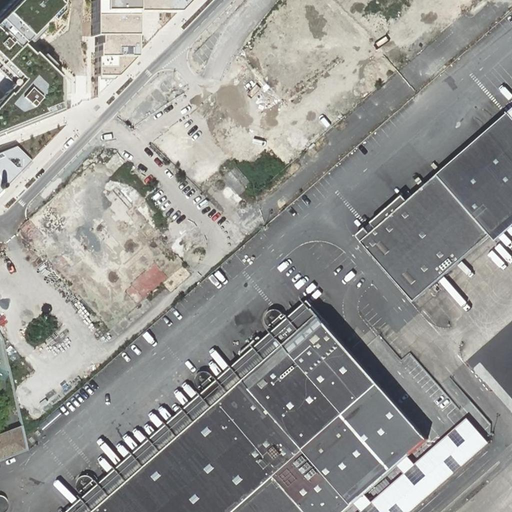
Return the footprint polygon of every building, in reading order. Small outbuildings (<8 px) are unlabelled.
[(0,98),(0,135),(63,111),(64,81),(32,49),(30,51),(22,44),(60,6),(60,0),(12,0),(2,9),(4,10),(0,13),(0,63),(1,62),(20,80),(8,93),(6,91),(0,98)] [(101,0),(102,0),(94,0),(90,0),(90,23),(90,38),(93,38),(93,57),(93,76),(116,76),(133,59),(133,57),(132,18),(132,10),(149,11),(178,12),(189,0),(101,0)] [(273,0),(216,50),(263,52),(262,66),(291,100),(406,0),(273,0)] [(511,114),(509,112),(506,114),(439,173),(492,233),(498,241),(511,227),(511,114)] [(0,189),(4,190),(31,162),(16,147),(0,153),(0,189)] [(492,233),(439,173),(408,201),(376,228),(372,232),(363,240),(415,300),(492,233)] [(371,223),(376,228),(408,201),(403,196),(371,223)] [(307,302),(286,321),(287,322),(290,326),(291,327),(291,328),(292,329),(292,330),(292,331),(292,333),(292,334),(292,335),(291,335),(290,336),(290,337),(284,342),(346,413),(379,384),(326,323),(307,302)] [(236,511),(346,413),(284,342),(290,337),(290,336),(291,335),(292,335),(292,334),(292,333),(292,331),(292,330),(292,329),(291,328),(291,327),(290,326),(287,322),(286,321),(282,315),(285,313),(284,311),(279,309),(276,309),(275,309),(272,310),(269,313),(268,315),(268,320),(270,324),(271,326),(274,323),(278,328),(283,334),(221,389),(215,389),(214,386),(213,386),(208,381),(211,378),(208,375),(203,374),(200,374),(197,376),(195,379),(195,380),(194,382),(194,385),(195,387),(196,389),(197,391),(200,388),(204,393),(210,399),(104,493),(98,492),(96,489),(92,484),(94,482),(91,479),(88,478),(84,478),(80,480),(78,482),(77,486),(78,490),(80,494),(83,492),(87,497),(93,503),(83,511),(236,511)] [(221,389),(283,334),(278,328),(213,386),(214,386),(215,389),(221,389)] [(430,440),(379,384),(236,511),(341,511),(354,503),(365,493),(394,469),(400,465),(408,458),(430,440)] [(104,493),(210,399),(204,393),(105,481),(96,489),(98,492),(104,493)] [(172,401),(167,404),(174,414),(179,411),(172,401)] [(414,511),(490,445),(468,420),(416,467),(408,458),(400,465),(407,473),(374,503),(365,493),(354,503),(362,511),(414,511)] [(23,436),(21,426),(14,429),(0,434),(0,460),(26,450),(23,436)] [(0,511),(4,511),(6,511),(7,509),(8,506),(8,503),(7,500),(5,498),(2,496),(0,495),(0,511)] [(83,511),(93,503),(87,497),(70,511),(83,511)]
